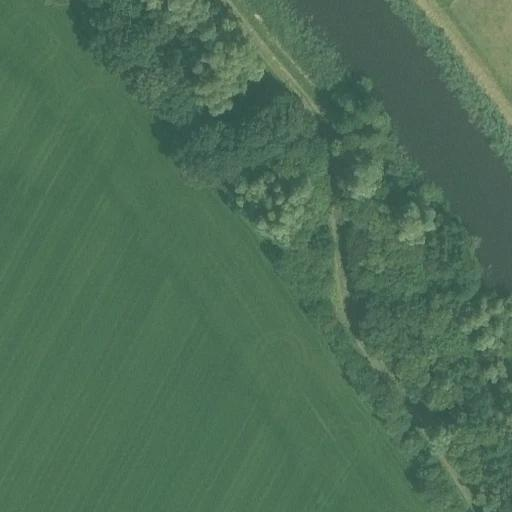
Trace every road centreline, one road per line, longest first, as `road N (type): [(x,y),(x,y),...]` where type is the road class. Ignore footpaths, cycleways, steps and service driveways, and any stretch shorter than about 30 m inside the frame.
road 1 (track): [(485,511),(382,371),(335,237),(323,126),(312,100),(233,0)]
road 2 (track): [(511,124),(420,0)]
